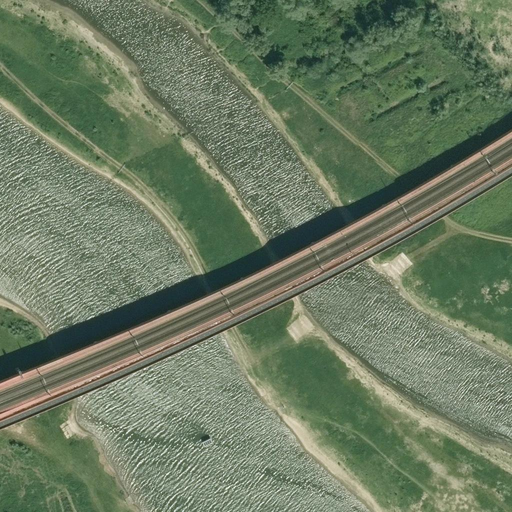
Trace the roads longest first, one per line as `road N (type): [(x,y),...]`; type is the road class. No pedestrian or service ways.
road 1 (track): [(294,336),(266,354),(245,351),(175,219),(0,64)]
road 2 (track): [(196,0),(460,229),(511,242)]
